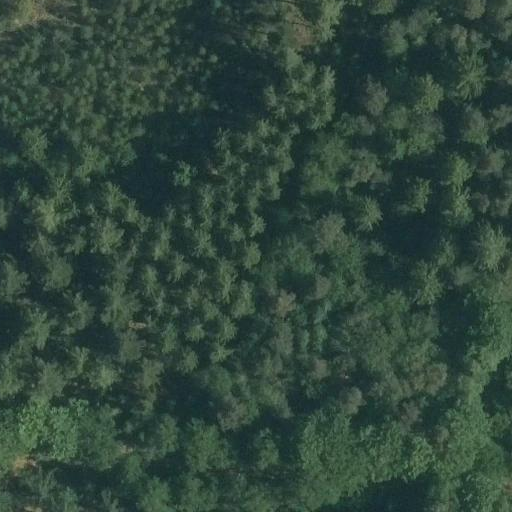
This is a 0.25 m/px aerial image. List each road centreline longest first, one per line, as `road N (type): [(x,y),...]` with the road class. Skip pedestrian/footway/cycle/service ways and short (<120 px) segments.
road 1 (track): [(0,465),(449,480)]
road 2 (track): [(511,325),(449,480)]
